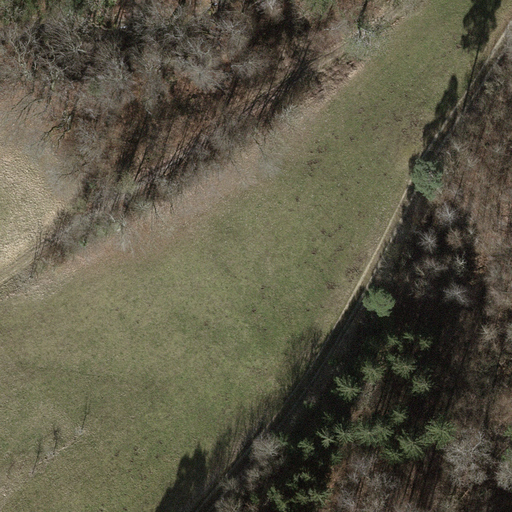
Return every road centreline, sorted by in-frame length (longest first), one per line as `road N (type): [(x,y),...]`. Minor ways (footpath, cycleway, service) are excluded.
road 1 (track): [(216,511),(278,449),(334,367),(450,144),(511,46)]
road 2 (track): [(403,0),(0,275)]
